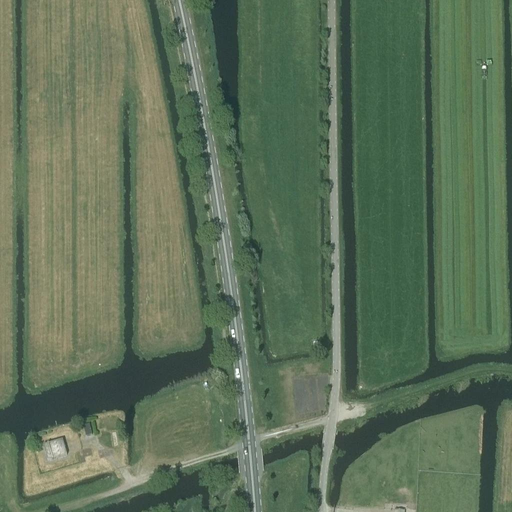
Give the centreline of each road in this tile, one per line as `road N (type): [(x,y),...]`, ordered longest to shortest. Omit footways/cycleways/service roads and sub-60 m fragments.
road 1 (primary): [(254,511),(232,281),(179,0)]
road 2 (unclassified): [(321,511),(335,386),(331,0)]
